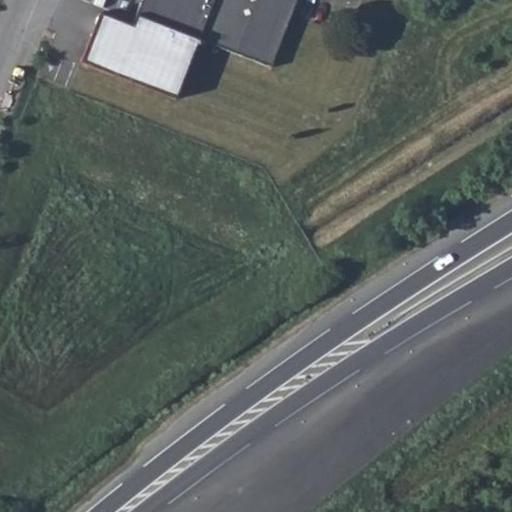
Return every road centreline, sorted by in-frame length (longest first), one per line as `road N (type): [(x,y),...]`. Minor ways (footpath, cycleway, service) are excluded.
road 1 (trunk): [(511,223),(359,319),(104,511)]
road 2 (trunk): [(142,511),(511,264)]
